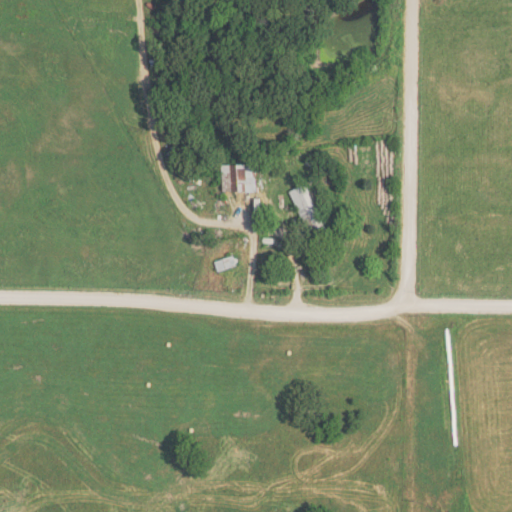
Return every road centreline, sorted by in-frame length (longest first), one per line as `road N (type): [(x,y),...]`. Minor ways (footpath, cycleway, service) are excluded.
road 1 (residential): [(0,298),(268,315),(511,309)]
road 2 (residential): [(404,312),(412,0)]
